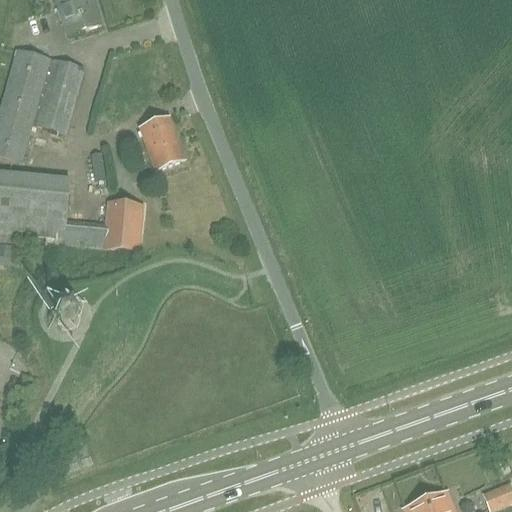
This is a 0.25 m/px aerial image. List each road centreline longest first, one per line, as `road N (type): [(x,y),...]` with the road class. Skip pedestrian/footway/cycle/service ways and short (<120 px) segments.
road 1 (unclassified): [(342,449),(216,130),(179,0)]
road 2 (primary): [(342,449),(511,393)]
road 3 (primary): [(169,511),(303,463)]
